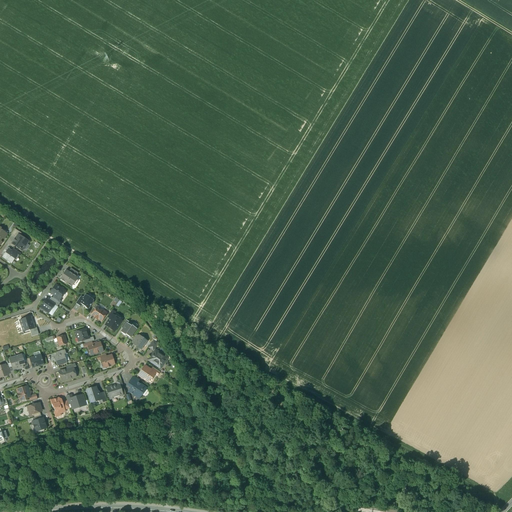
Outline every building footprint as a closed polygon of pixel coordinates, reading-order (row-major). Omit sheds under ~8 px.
[(21,233),(14,229),(11,234),(16,238),(18,235),(19,236),(21,233)] [(16,238),(12,244),(21,251),(28,242),(19,236),(18,235),(16,238)] [(20,254),(13,248),(11,252),(16,255),(16,256),(18,257),(20,254)] [(11,252),(8,250),(3,257),(7,260),(7,262),(9,263),(10,262),(11,263),(16,256),(16,255),(11,252)] [(78,273),(70,268),(68,272),(76,277),(78,273)] [(68,272),(66,270),(60,279),(71,286),(77,277),(68,272)] [(60,288),(55,285),(52,289),(53,289),(50,293),(54,295),(60,299),(62,296),(62,295),(64,291),(63,291),(63,289),(62,288),(60,288)] [(60,299),(54,295),(52,298),(58,303),(59,303),(62,300),(60,299)] [(83,298),(79,303),(82,305),(85,307),(85,308),(88,310),(93,303),(92,301),(93,300),(85,295),(83,298)] [(52,298),(51,297),(48,301),(54,304),(53,305),(56,306),(58,303),(52,298)] [(48,301),(46,299),(40,308),(48,313),(49,312),(51,311),(52,309),(51,307),(53,305),(54,304),(48,301)] [(95,310),(92,315),(95,317),(94,318),(97,320),(98,319),(101,321),(106,313),(102,310),(102,311),(97,308),(97,307),(95,310)] [(115,312),(112,310),(107,317),(110,318),(112,315),(113,316),(115,312)] [(113,316),(112,315),(110,318),(105,325),(114,332),(121,321),(113,316)] [(19,320),(23,332),(30,330),(35,328),(31,317),(19,320)] [(127,324),(127,323),(124,327),(121,333),(125,335),(125,334),(130,337),(132,334),(132,335),(136,329),(131,325),(131,326),(127,324)] [(35,328),(30,330),(32,337),(39,335),(36,328),(35,328)] [(85,330),(76,332),(79,342),(84,340),(89,339),(89,338),(88,334),(87,335),(85,330)] [(64,336),(57,338),(58,342),(57,342),(58,345),(59,345),(59,346),(66,344),(64,336)] [(143,337),(142,338),(139,336),(139,337),(134,344),(133,344),(141,349),(146,341),(145,340),(145,339),(143,337)] [(153,340),(148,348),(153,351),(154,350),(158,344),(153,340)] [(92,345),(88,346),(88,347),(90,355),(94,354),(94,355),(97,354),(97,353),(101,352),(102,352),(103,352),(103,351),(103,350),(103,349),(102,349),(100,343),(92,345)] [(166,358),(154,350),(153,351),(154,352),(153,354),(153,355),(152,357),(151,357),(148,360),(155,365),(155,366),(159,368),(161,368),(164,363),(164,362),(166,359),(166,358)] [(57,356),(54,357),(56,362),(57,365),(66,363),(63,355),(63,354),(57,356)] [(21,355),(15,357),(19,368),(24,366),(25,366),(23,363),(21,355)] [(30,359),(32,367),(32,368),(43,364),(40,356),(30,359)] [(106,357),(101,359),(103,364),(104,363),(105,367),(106,367),(106,368),(110,367),(110,366),(114,365),(111,356),(106,357)] [(15,357),(9,359),(12,367),(13,370),(19,368),(15,357)] [(150,370),(145,366),(142,370),(142,371),(141,372),(140,372),(138,376),(146,381),(148,378),(149,379),(151,378),(154,374),(150,371),(150,370)] [(67,369),(58,372),(61,381),(75,377),(72,368),(72,367),(67,369)] [(159,372),(152,368),(150,370),(150,371),(154,374),(157,376),(159,372)] [(139,380),(133,376),(130,381),(135,385),(137,382),(137,383),(139,380)] [(135,385),(130,381),(126,386),(130,388),(128,392),(138,399),(141,396),(142,396),(146,390),(145,388),(137,383),(137,382),(135,385)] [(117,385),(106,388),(109,399),(116,397),(118,397),(122,396),(120,390),(119,384),(117,385)] [(27,387),(17,390),(18,394),(17,394),(18,399),(19,398),(20,399),(22,401),(23,401),(25,400),(25,399),(29,398),(30,398),(30,396),(29,395),(30,392),(28,391),(27,387)] [(95,388),(86,390),(90,401),(93,400),(95,402),(98,401),(100,400),(98,394),(98,393),(97,392),(96,393),(95,391),(96,391),(95,388)] [(104,393),(98,394),(100,400),(98,401),(99,404),(107,401),(104,393)] [(72,398),(69,399),(71,404),(72,409),(77,408),(78,408),(80,408),(81,407),(80,404),(84,403),(82,396),(72,398)] [(58,399),(54,400),(54,399),(50,401),(52,409),(53,408),(55,415),(58,416),(59,414),(62,413),(61,409),(63,408),(62,404),(60,403),(61,402),(61,401),(60,400),(59,400),(58,399)] [(38,404),(34,405),(33,404),(32,404),(31,406),(28,407),(30,415),(32,414),(39,412),(41,412),(38,404)] [(33,422),(32,422),(35,432),(46,429),(43,419),(41,419),(33,422)]
